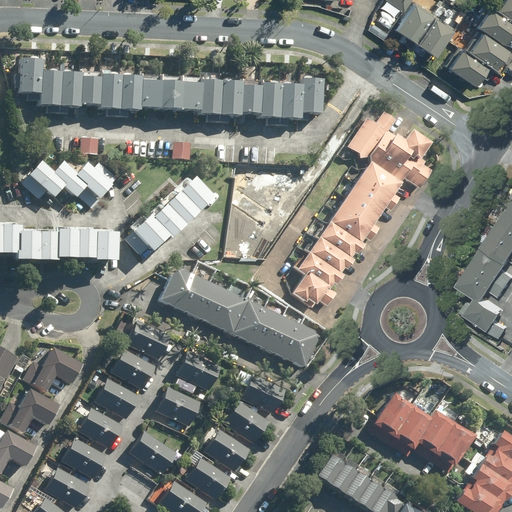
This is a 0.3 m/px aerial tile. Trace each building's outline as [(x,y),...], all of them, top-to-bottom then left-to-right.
[(387,0),(405,11),(411,0),(387,0)] [(474,30),(465,44),(459,40),(440,70),(474,92),(480,81),(486,85),(495,72),(502,76),(511,60),(511,59),(507,56),(511,48),(511,0),(484,0),(468,26),(474,30)] [(413,2),(394,29),(432,55),(450,29),(413,2)] [(393,21),(378,10),(366,26),(382,37),(393,21)] [(14,73),(12,105),(317,122),(319,90),(14,73)] [(310,311),(394,182),(412,193),(441,148),(373,106),(344,151),(360,161),(277,289),(310,311)] [(98,139),(80,138),(79,151),(97,152),(98,139)] [(189,143),(171,143),(171,159),(189,160),(189,143)] [(32,163),(19,178),(44,198),(54,186),(68,196),(76,186),(90,198),(100,186),(108,177),(95,165),(86,174),(78,167),(70,176),(52,162),(44,173),(32,163)] [(146,255),(206,197),(187,178),(127,235),(146,255)] [(502,338),(508,328),(499,323),(507,310),(486,297),(492,289),(502,296),(511,282),(511,272),(506,268),(511,259),(511,182),(506,191),(511,195),(511,211),(463,283),(476,291),(462,314),(502,338)] [(288,213),(296,202),(274,186),(232,245),(253,260),(265,242),(269,245),(291,215),(288,213)] [(0,226),(0,252),(108,259),(109,235),(0,226)] [(170,267),(153,301),(296,370),(312,336),(170,267)] [(133,321),(121,345),(152,361),(164,338),(133,321)] [(72,365),(40,349),(33,364),(32,363),(21,386),(38,394),(46,378),(62,385),(72,365)] [(116,351),(104,375),(136,391),(148,367),(116,351)] [(181,354),(169,377),(200,393),(212,370),(181,354)] [(0,378),(8,359),(0,355),(0,378)] [(244,376),(232,399),(264,415),(276,392),(244,376)] [(97,383),(86,406),(117,422),(129,399),(97,383)] [(49,404),(17,388),(10,402),(9,402),(0,420),(0,425),(15,433),(23,416),(39,424),(49,404)] [(160,388),(149,411),(180,427),(192,404),(160,388)] [(228,405),(216,428),(247,445),(259,421),(228,405)] [(466,448),(427,422),(423,428),(386,405),(368,433),(407,459),(412,452),(449,476),(466,448)] [(83,413),(71,436),(103,452),(115,429),(83,413)] [(0,431),(0,474),(0,475),(8,459),(24,468),(36,448),(4,431),(3,433),(0,431)] [(210,431),(198,455),(230,471),(242,448),(210,431)] [(491,454),(486,451),(471,475),(475,478),(469,487),(465,485),(453,504),(466,511),(496,511),(511,487),(511,440),(498,432),(490,444),(495,447),(491,454)] [(135,434),(123,457),(155,473),(167,450),(135,434)] [(65,442),(53,465),(85,481),(97,458),(65,442)] [(384,511),(393,511),(400,503),(329,455),(314,477),(366,511),(384,511)] [(191,461),(179,484),(211,500),(223,477),(191,461)] [(50,469),(38,492),(69,508),(81,485),(50,469)] [(0,510),(11,490),(0,484),(0,510)] [(163,486),(151,509),(156,511),(189,511),(195,502),(163,486)] [(54,511),(35,502),(29,511),(54,511)] [(415,511),(403,503),(396,511),(415,511)]
